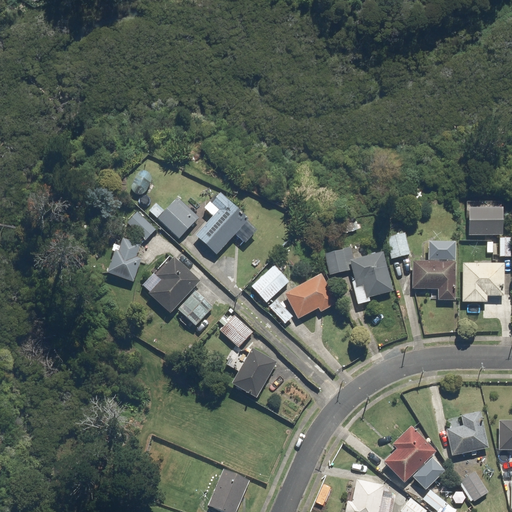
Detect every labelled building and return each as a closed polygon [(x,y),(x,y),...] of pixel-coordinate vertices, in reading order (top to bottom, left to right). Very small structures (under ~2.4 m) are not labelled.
[(139,174),(138,174),(133,185),(133,186),(133,187),(133,188),(133,189),(133,190),(133,191),(134,192),(134,193),(135,193),(135,194),(136,194),(137,195),(138,195),(139,195),(140,195),(141,195),(142,195),(143,195),(144,195),(144,194),(145,194),(145,193),(146,193),(147,192),(152,181),(152,180),(153,180),(153,179),(153,178),(153,177),(152,177),(152,176),(152,175),(151,175),(151,174),(150,173),(149,172),(148,172),(148,171),(147,171),(146,171),(145,171),(144,171),(143,171),(142,171),(142,172),(141,172),(140,173),(139,173),(139,174)] [(221,192),(206,208),(214,216),(197,234),(217,254),(250,220),(221,192)] [(167,212),(158,203),(150,210),(180,239),(200,218),(180,198),(167,212)] [(507,235),(508,209),(472,208),(472,234),(507,235)] [(128,222),(141,235),(137,239),(141,243),(145,239),(147,240),(157,229),(139,211),(128,222)] [(405,229),(384,235),(398,283),(408,280),(406,271),(413,269),(409,256),(412,255),(405,229)] [(511,252),(511,237),(501,237),(500,258),(511,259),(511,252)] [(124,239),(122,245),(115,243),(112,251),(116,252),(113,262),(109,261),(105,272),(113,275),(131,280),(137,282),(143,258),(138,257),(142,244),(124,239)] [(415,260),(414,289),(431,289),(430,300),(456,301),(459,243),(430,242),(429,261),(415,260)] [(356,276),(352,277),(357,300),(358,304),(372,301),(371,297),(395,292),(386,252),(356,259),(353,248),(325,254),(330,275),(354,269),(356,276)] [(216,307),(196,288),(202,282),(173,254),(143,286),(172,313),(178,307),(186,315),(181,320),(187,325),(192,320),(198,326),(216,307)] [(511,295),(506,295),(507,272),(511,272),(511,264),(507,264),(465,263),(463,302),(489,303),(489,296),(504,296),(503,307),(511,307),(511,295)] [(276,265),(253,286),(260,293),(254,298),(263,308),(291,281),(276,265)] [(286,293),(298,319),(321,308),(323,312),(338,304),(324,274),(286,293)] [(271,306),(278,313),(274,317),(278,322),(282,318),(299,338),(307,331),(279,299),(271,306)] [(234,353),(239,348),(253,333),(234,315),(220,330),(233,342),(228,348),(234,353)] [(254,348),(249,356),(240,351),(231,366),(241,372),(234,384),(259,398),(279,362),(254,348)] [(465,425),(449,429),(455,456),(491,448),(482,410),(463,415),(465,425)] [(511,419),(500,420),(500,450),(511,449),(511,419)] [(406,482),(413,475),(427,490),(447,471),(433,456),(438,452),(413,425),(393,443),(398,449),(385,461),(406,482)] [(238,511),(252,482),(226,470),(210,505),(224,511),(238,511)] [(477,472),(462,481),(475,501),(490,492),(477,472)] [(380,511),(386,485),(354,479),(347,511),(380,511)] [(333,488),(324,484),(316,502),(324,506),(333,488)] [(442,511),(449,504),(432,489),(423,500),(437,511),(442,511)] [(427,511),(429,511),(412,498),(405,493),(400,500),(406,505),(401,511),(427,511)]
